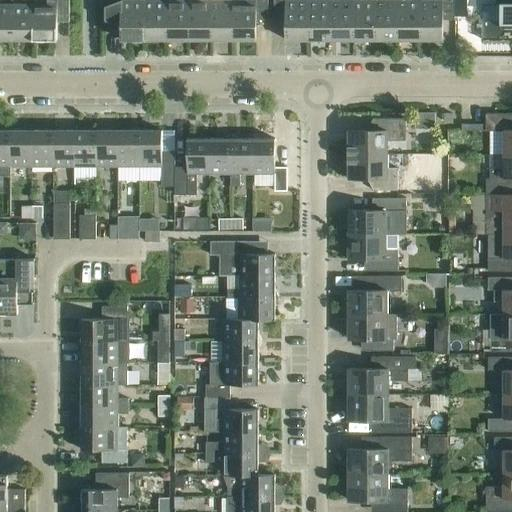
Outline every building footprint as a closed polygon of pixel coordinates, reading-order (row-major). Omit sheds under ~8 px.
[(34,6),(34,42),(57,42),(57,24),(69,24),(68,0),(56,0),(57,6),(34,6)] [(144,41),(144,2),(143,0),(108,0),(108,1),(105,4),(105,22),(108,25),(108,31),(121,31),(121,41),(144,41)] [(188,0),(188,2),(189,41),(211,41),(211,2),(198,2),(198,0),(188,0)] [(255,0),(255,2),(233,2),(233,41),(256,41),(256,22),(268,22),(267,0),(255,0)] [(286,41),(309,41),(309,2),(286,2),(286,0),(273,0),(274,22),(286,22),(286,41)] [(375,41),(375,2),(375,0),(352,0),(353,2),(353,41),(375,41)] [(397,42),(419,42),(420,2),(407,2),(406,0),(397,0),(397,2),(397,42)] [(420,2),(419,42),(442,42),(443,22),(455,22),(455,10),(454,0),(442,0),(442,2),(420,2)] [(473,0),(458,0),(458,17),(473,18),(473,0)] [(511,0),(495,0),(495,6),(494,6),(488,10),(484,16),(485,23),(482,23),(482,42),(511,41),(511,0)] [(166,2),(144,2),(144,41),(166,41),(166,2)] [(188,2),(166,2),(166,41),(189,41),(188,2)] [(233,2),(211,2),(211,41),(233,41),(233,2)] [(309,41),(331,41),(331,2),(309,2),(309,41)] [(331,41),(353,41),(353,2),(331,2),(331,41)] [(375,41),(397,42),(397,2),(375,2),(375,41)] [(0,41),(12,42),(12,6),(0,6),(0,41)] [(12,42),(34,42),(34,6),(12,6),(12,42)] [(504,132),(504,156),(511,155),(511,114),(486,115),(486,132),(504,132)] [(349,132),(349,156),(387,156),(387,142),(406,142),(406,120),(373,120),(373,132),(349,132)] [(0,177),(10,177),(10,168),(10,132),(0,131),(0,177)] [(10,168),(32,168),(32,132),(10,132),(10,168)] [(32,168),(53,168),(53,132),(32,132),(32,168)] [(53,168),(75,168),(75,132),(53,132),(53,168)] [(75,168),(97,168),(96,132),(75,132),(75,168)] [(97,168),(118,168),(118,132),(96,132),(97,168)] [(118,168),(140,168),(140,132),(118,132),(118,168)] [(162,189),(175,189),(175,168),(175,152),(162,152),(162,132),(140,132),(140,168),(162,169),(162,189)] [(223,140),(209,140),(209,176),(230,176),(231,176),(231,136),(223,140)] [(239,140),(231,136),(231,176),(230,176),(230,188),(240,188),(240,176),(252,176),(253,140),(239,140)] [(175,168),(175,189),(175,197),(197,197),(197,176),(209,176),(209,140),(187,140),(187,168),(175,168)] [(275,140),(253,140),(252,176),(274,175),(274,193),(287,193),(287,168),(275,168),(275,140)] [(486,180),(486,196),(511,195),(511,155),(504,156),(504,170),(490,170),(490,180),(486,180)] [(387,156),(349,156),(349,180),(373,180),(373,192),(398,192),(409,190),(409,175),(406,172),(398,169),(387,169),(387,156)] [(511,195),(486,196),(486,236),(511,235),(511,195)] [(349,211),(349,236),(386,236),(386,222),(398,222),(398,212),(406,212),(406,199),(372,199),(372,211),(349,211)] [(70,240),(70,204),(54,204),(54,240),(70,240)] [(32,219),(32,207),(22,207),(22,219),(32,219)] [(42,207),(32,207),(32,219),(43,219),(42,207)] [(80,216),(80,240),(96,240),(96,216),(80,216)] [(209,219),(198,219),(198,231),(209,231),(209,219)] [(231,231),(231,220),(219,221),(219,231),(231,231)] [(243,220),(231,220),(231,231),(243,231),(243,220)] [(272,232),(272,223),(253,223),(253,232),(272,232)] [(0,224),(0,235),(4,236),(8,232),(8,224),(0,224)] [(118,240),(118,226),(110,226),(110,240),(118,240)] [(126,226),(118,226),(118,240),(126,240),(126,226)] [(145,232),(145,243),(160,243),(160,232),(145,232)] [(511,235),(486,236),(488,236),(488,273),(511,272),(511,235)] [(386,236),(349,236),(349,260),(372,260),(372,272),(398,272),(398,236),(386,236)] [(211,242),(211,256),(220,256),(220,265),(240,265),(240,277),(275,277),(275,255),(268,255),(247,255),(247,242),(211,242)] [(0,260),(0,315),(18,315),(17,286),(32,286),(32,261),(0,260)] [(430,276),(430,288),(449,288),(449,276),(430,276)] [(227,298),(227,299),(278,299),(278,298),(275,291),(275,277),(240,277),(240,290),(227,290),(227,298)] [(349,291),(349,316),(387,316),(387,293),(401,293),(401,277),(365,277),(365,291),(349,291)] [(504,304),(504,316),(511,315),(511,278),(488,279),(488,292),(494,292),(494,304),(504,304)] [(175,286),(175,298),(185,298),(185,286),(175,286)] [(194,299),(181,299),(181,314),(194,314),(194,299)] [(227,299),(240,299),(240,320),(258,320),(258,321),(275,321),(275,307),(278,300),(278,299),(227,299)] [(82,320),(82,342),(127,342),(127,320),(127,307),(102,307),(102,320),(82,320)] [(511,315),(504,316),(504,340),(490,340),(490,353),(511,352),(511,315)] [(393,352),(393,340),(397,340),(397,316),(387,316),(349,316),(349,340),(365,340),(365,352),(393,352)] [(223,320),(223,342),(262,342),(262,341),(259,334),(258,321),(258,320),(240,320),(223,320)] [(174,330),(174,342),(185,342),(185,330),(174,330)] [(158,342),(171,342),(170,332),(160,332),(153,332),(153,342),(158,342)] [(82,342),(82,364),(118,364),(127,364),(127,342),(82,342)] [(185,342),(174,342),(175,354),(185,354),(185,342)] [(223,342),(223,364),(258,364),(259,350),(262,343),(262,342),(223,342)] [(435,344),(435,355),(447,355),(447,345),(435,344)] [(158,354),(158,364),(171,363),(171,354),(158,354)] [(349,370),(349,396),(389,396),(389,382),(408,382),(408,370),(416,370),(416,358),(380,358),(380,370),(349,370)] [(504,371),(504,396),(511,395),(511,358),(488,359),(488,371),(504,371)] [(171,363),(158,364),(158,374),(171,374),(171,363)] [(82,364),(82,385),(118,385),(127,385),(127,364),(118,364),(82,364)] [(205,398),(230,398),(230,386),(259,386),(258,364),(223,364),(223,386),(205,386),(205,398)] [(82,385),(82,407),(129,407),(129,399),(118,399),(118,385),(82,385)] [(511,395),(504,396),(504,420),(488,420),(488,433),(511,432),(511,395)] [(389,396),(349,396),(349,422),(380,422),(380,434),(412,434),(412,410),(389,410),(389,396)] [(158,397),(159,407),(171,407),(170,397),(158,397)] [(178,398),(178,410),(183,410),(187,410),(187,398),(178,398)] [(205,411),(205,433),(222,433),(258,433),(258,410),(230,410),(230,398),(205,398),(205,411)] [(82,407),(82,429),(118,429),(118,415),(129,415),(129,407),(82,407)] [(171,407),(159,407),(159,417),(171,417),(171,407)] [(82,429),(82,451),(102,451),(102,464),(127,464),(127,451),(127,429),(118,429),(82,429)] [(205,443),(205,455),(266,454),(266,453),(262,446),(258,446),(258,433),(222,433),(222,443),(205,443)] [(348,450),(348,476),(380,476),(380,462),(412,462),(412,438),(380,438),(380,450),(348,450)] [(428,454),(444,455),(444,438),(428,438),(428,454)] [(504,451),(504,476),(511,475),(511,438),(494,439),(494,451),(504,451)] [(205,455),(205,463),(222,463),(222,477),(223,477),(240,477),(240,476),(258,476),(258,475),(258,463),(262,463),(266,455),(266,454),(205,455)] [(82,490),(82,511),(117,511),(117,499),(129,499),(129,474),(96,474),(96,490),(82,490)] [(8,476),(0,475),(0,511),(25,511),(25,490),(8,490),(8,476)] [(240,477),(222,477),(227,489),(227,498),(278,497),(275,489),(275,475),(258,475),(258,476),(240,476),(240,477)] [(511,511),(511,475),(504,476),(504,488),(486,488),(485,511),(511,511)] [(380,476),(348,476),(348,502),(380,502),(379,511),(407,511),(408,490),(380,490),(380,476)] [(227,498),(227,511),(275,511),(275,506),(278,498),(278,497),(240,498),(227,498)] [(174,510),(185,510),(185,498),(174,498),(174,510)] [(159,499),(159,511),(170,511),(170,499),(159,499)]
